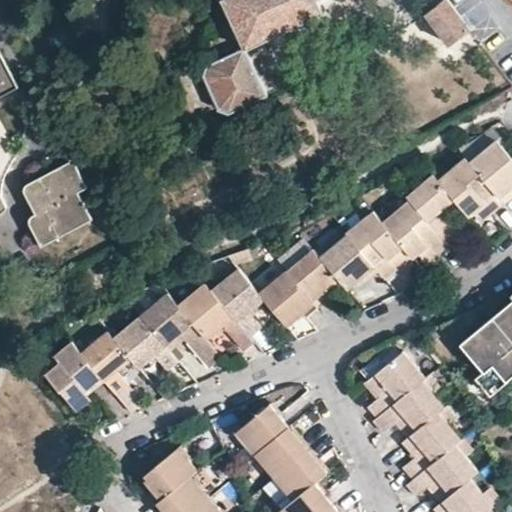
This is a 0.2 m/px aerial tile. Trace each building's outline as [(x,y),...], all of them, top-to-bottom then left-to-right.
[(222,0),(245,48),(247,51),(325,13),(320,3),(325,0),(222,0)] [(448,0),(445,0),(426,14),(450,45),(472,29),(448,0)] [(230,115),(267,97),(247,51),(245,48),(207,66),(206,82),(219,109),(230,115)] [(0,95),(16,86),(0,55),(0,95)] [(511,158),(497,140),(472,159),(508,202),(511,199),(511,187),(511,158)] [(472,159),(468,155),(441,177),(457,197),(473,216),(478,211),(487,204),(495,214),(508,202),(472,159)] [(74,161),(65,165),(71,176),(79,172),(74,161)] [(86,186),(79,172),(71,176),(65,165),(27,182),(26,184),(25,186),(25,189),(34,210),(48,240),(90,220),(77,191),(86,186)] [(435,171),(409,193),(413,198),(452,243),(463,233),(444,209),(457,197),(441,177),(435,171)] [(438,254),(452,243),(413,198),(385,220),(408,247),(416,257),(421,253),(430,245),(438,254)] [(486,221),(495,214),(487,204),(478,211),(486,221)] [(375,208),(349,230),(350,232),(382,270),(389,279),(398,271),(391,262),(408,247),(385,220),(375,208)] [(48,240),(34,210),(27,214),(41,244),(48,240)] [(382,270),(350,232),(323,254),(339,274),(351,288),(357,283),(367,275),(371,279),(382,270)] [(307,235),(281,257),(290,268),(317,246),(307,235)] [(430,245),(421,253),(429,261),(438,254),(430,245)] [(339,274),(323,254),(317,246),(290,268),(317,300),(336,284),(333,280),(339,274)] [(416,257),(408,247),(391,262),(398,271),(416,257)] [(262,290),(243,267),(215,289),(235,313),(252,334),(262,325),(251,311),(268,297),(262,290)] [(319,303),(317,300),(290,268),(262,290),(268,297),(291,325),(319,303)] [(360,287),(371,279),(367,275),(357,283),(360,287)] [(215,289),(210,283),(183,306),(208,336),(226,321),(227,326),(244,345),(255,337),(252,334),(235,313),(215,289)] [(342,291),(336,284),(317,300),(319,303),(320,304),(329,297),(332,300),(342,291)] [(171,292),(145,314),(170,345),(185,333),(209,362),(221,352),(208,336),(183,306),(171,292)] [(511,301),(462,342),(485,371),(493,363),(506,379),(511,373),(511,301)] [(170,345),(145,314),(117,337),(138,362),(143,369),(157,357),(170,372),(183,361),(170,345)] [(428,341),(444,333),(440,324),(424,330),(428,341)] [(117,337),(111,330),(86,351),(108,378),(111,383),(133,409),(146,403),(124,375),(138,362),(117,337)] [(86,351),(76,339),(58,356),(62,362),(50,373),(77,407),(80,409),(84,409),(87,408),(90,405),(90,404),(90,403),(91,401),(91,400),(91,399),(90,397),(90,396),(89,394),(108,378),(86,351)] [(425,377),(417,366),(405,351),(380,371),(367,383),(379,397),(367,407),(375,418),(423,379),(425,377)] [(432,372),(433,371),(424,360),(417,366),(425,377),(432,372)] [(507,381),(506,379),(493,363),(485,371),(478,377),(492,394),(507,381)] [(441,384),(432,372),(425,377),(423,379),(433,392),(441,384)] [(91,399),(91,400),(111,383),(108,378),(89,394),(90,396),(90,397),(91,399)] [(439,411),(445,407),(433,392),(423,379),(375,418),(373,420),(384,433),(394,425),(406,439),(439,411)] [(238,433),(255,453),(289,426),(272,405),(238,433)] [(459,418),(448,405),(445,407),(439,411),(450,425),(459,418)] [(461,439),(450,425),(439,411),(406,439),(402,442),(414,458),(402,469),(411,480),(456,442),(461,439)] [(289,426),(255,453),(274,476),(308,448),(289,426)] [(474,449),(464,436),(461,439),(456,442),(467,455),(474,449)] [(471,475),(478,469),(467,455),(456,442),(411,480),(407,483),(419,496),(426,490),(437,503),(471,475)] [(190,474),(197,468),(180,447),(164,460),(146,475),(163,497),(190,474)] [(308,448),(274,476),(294,499),(315,482),(327,471),(308,448)] [(166,511),(190,511),(209,497),(190,474),(163,497),(157,501),(166,511)] [(471,475),(437,503),(433,506),(437,511),(483,511),(491,505),(493,503),(484,491),(471,475)] [(315,482),(294,499),(280,510),(282,511),(323,511),(333,504),(315,482)] [(493,503),(501,497),(492,485),(484,491),(493,503)] [(222,511),(209,497),(190,511),(222,511)]
